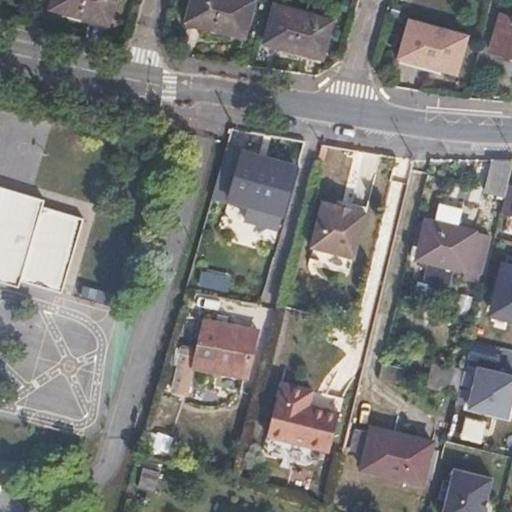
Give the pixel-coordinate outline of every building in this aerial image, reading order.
[(114,0),(53,0),(51,9),(82,17),(84,12),(109,19),(114,0)] [(252,0),(192,0),(189,15),(215,22),(213,27),(243,35),(252,0)] [(333,21),(276,6),(266,42),(295,50),(298,45),(324,53),(333,21)] [(511,18),(501,15),(490,51),(511,57),(511,18)] [(466,37),(411,21),(402,53),(426,59),(425,64),(456,73),(466,37)] [(288,165),(226,148),(212,196),(228,201),(229,198),(275,211),(288,165)] [(505,197),(511,163),(511,159),(497,159),(489,193),(505,197)] [(0,511),(0,284),(23,293),(26,285),(65,297),(87,222),(47,211),(49,203),(0,188),(0,511)] [(468,204),(443,197),(437,222),(427,220),(417,259),(479,274),(490,235),(462,228),(468,204)] [(365,213),(321,203),(311,249),(355,258),(365,213)] [(511,322),(511,263),(501,261),(488,317),(511,322)] [(200,267),(194,284),(224,293),(229,277),(200,267)] [(257,331),(204,321),(199,348),(195,368),(248,378),(257,331)] [(195,368),(199,348),(180,344),(171,391),(189,394),(195,368)] [(445,388),(450,367),(428,362),(424,384),(445,388)] [(410,374),(381,367),(378,378),(408,386),(410,374)] [(495,379),(466,371),(458,399),(488,407),(495,379)] [(343,399),(281,384),(266,438),(331,454),(343,399)] [(432,443),(399,434),(397,440),(370,433),(370,434),(356,430),(349,454),(363,457),(360,469),(421,485),(432,443)] [(158,473),(145,468),(139,488),(153,492),(158,473)] [(484,511),(492,478),(453,468),(442,511),(484,511)]
